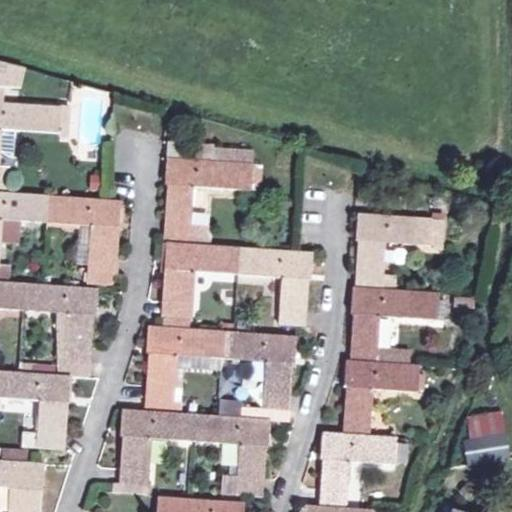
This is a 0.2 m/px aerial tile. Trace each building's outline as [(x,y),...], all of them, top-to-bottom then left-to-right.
[(0,182),(2,142),(17,143),(18,132),(71,135),(73,110),(0,105),(0,182)] [(169,143),(168,160),(212,163),(212,150),(213,145),(169,143)] [(252,153),(212,150),(212,163),(251,165),(252,153)] [(212,163),(168,160),(166,185),(170,185),(167,233),(191,234),(195,187),(250,190),(251,165),(212,163)] [(93,226),(91,248),(89,282),(113,284),(117,228),(120,228),(122,203),(0,194),(0,266),(1,267),(4,221),(76,225),(93,226)] [(372,511),(373,511),(348,509),(351,461),(394,464),(395,439),(370,438),(374,389),(416,392),(418,367),(378,364),(381,316),(436,320),(438,295),(397,292),(397,276),(384,276),(386,243),(428,246),(431,220),(360,215),(358,241),(361,241),(358,288),(355,289),(353,314),(356,314),(353,362),(348,362),(346,387),(348,387),(345,435),(324,434),(322,459),(325,460),(322,507),(301,505),(301,511),(372,511)] [(74,247),(91,248),(93,226),(76,225),(74,247)] [(191,234),(167,233),(167,240),(170,240),(169,246),(208,248),(209,235),(191,234)] [(311,280),(312,255),(295,254),(208,248),(169,246),(167,245),(165,270),(168,271),(165,316),(166,316),(190,318),(193,272),(283,279),(280,324),(303,326),(307,280),(311,280)] [(97,316),(99,291),(44,287),(0,284),(0,310),(60,315),(70,315),(67,360),(90,362),(94,316),(97,316)] [(71,377),(90,378),(90,362),(67,360),(70,315),(60,315),(60,376),(71,377)] [(190,318),(166,316),(165,329),(189,331),(190,318)] [(174,402),(175,398),(181,398),(183,371),(177,370),(178,356),(211,358),(211,364),(220,365),(222,359),(267,362),(264,408),(288,410),(291,364),(294,364),(297,338),(252,335),(253,324),(235,322),(233,334),(189,331),(165,329),(151,328),(149,354),(152,355),(149,400),(174,402)] [(0,434),(1,415),(23,415),(24,401),(27,401),(25,433),(38,434),(37,448),(62,450),(66,403),(69,403),(71,377),(60,376),(0,372),(0,434)] [(73,395),(89,398),(92,381),(75,379),(73,395)] [(474,455),(510,448),(502,411),(467,418),(474,455)] [(126,438),(123,484),(123,493),(147,495),(150,439),(239,445),(237,477),(224,476),(223,493),(262,495),(266,446),(268,446),(270,421),(125,412),(123,437),(126,438)] [(0,461),(0,510),(11,511),(10,511),(35,511),(37,490),(40,491),(42,464),(25,463),(26,451),(4,449),(3,462),(0,461)] [(464,457),(466,470),(508,463),(506,451),(464,457)] [(243,511),(244,504),(191,501),(161,499),(159,511),(243,511)]
